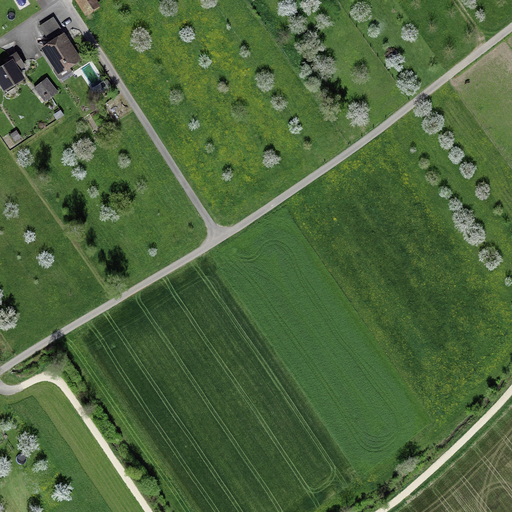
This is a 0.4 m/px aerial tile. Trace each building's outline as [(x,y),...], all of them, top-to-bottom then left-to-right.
[(91,0),(80,8),(85,16),(99,7),(94,0),(91,0)] [(52,18),(39,27),(43,33),(56,25),(52,18)] [(47,40),(60,31),(56,25),(43,33),(47,40)] [(60,37),(42,48),(56,69),(65,64),(67,68),(78,61),(71,50),(71,48),(70,46),(68,45),(66,45),(60,37)] [(16,71),(23,66),(16,54),(5,61),(8,65),(0,69),(0,83),(4,90),(21,79),(16,71)] [(45,79),(36,86),(47,100),(56,93),(45,79)] [(15,132),(10,135),(14,141),(19,138),(15,132)]
